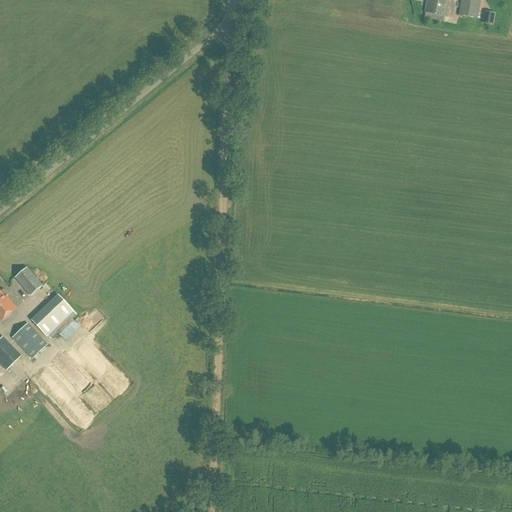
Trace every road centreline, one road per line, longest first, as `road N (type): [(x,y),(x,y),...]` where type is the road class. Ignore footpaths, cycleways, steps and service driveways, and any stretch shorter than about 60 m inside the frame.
road 1 (track): [(209,511),(230,24)]
road 2 (unclassified): [(0,214),(230,24)]
